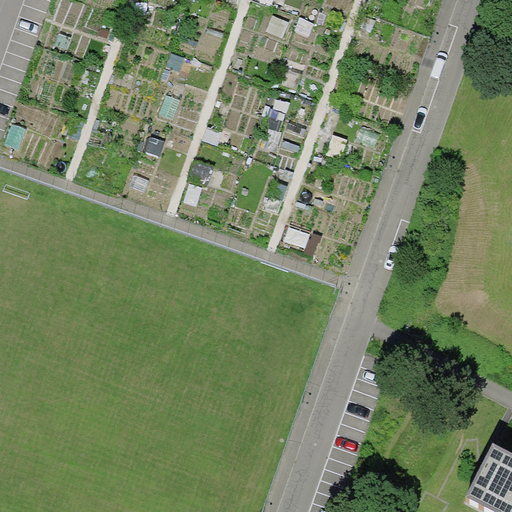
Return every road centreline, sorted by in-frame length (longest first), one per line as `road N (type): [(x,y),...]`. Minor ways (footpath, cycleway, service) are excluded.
road 1 (residential): [(290,511),(473,0)]
road 2 (track): [(370,293),(0,163)]
